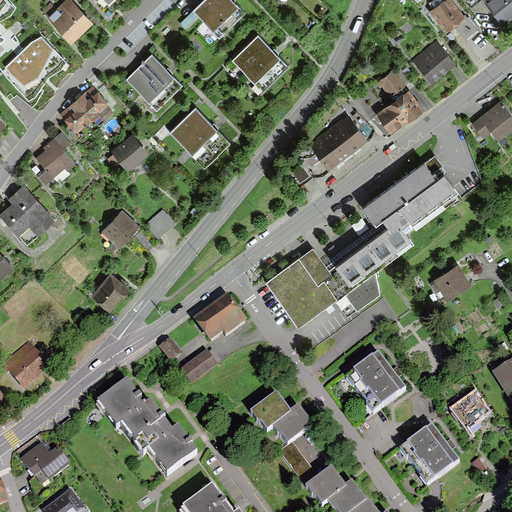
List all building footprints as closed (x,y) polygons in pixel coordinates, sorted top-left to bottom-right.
[(48,15),(48,16),(72,40),(93,19),(74,0),(63,0),(56,7),(51,2),(43,10),(48,15)] [(201,0),(193,8),(219,34),(245,9),(235,0),(201,0)] [(465,13),(453,0),(441,0),(430,10),(446,30),(453,24),(465,14),(465,13)] [(511,0),(485,0),(503,22),(511,14),(511,0)] [(466,13),(465,13),(465,14),(453,24),(466,38),(478,28),(466,13)] [(130,51),(152,31),(145,24),(123,44),(130,51)] [(258,32),(232,57),(263,88),(289,63),(277,50),(258,32)] [(32,40),(6,65),(24,82),(39,74),(42,69),(54,48),(42,35),(32,40)] [(457,61),(438,39),(413,59),(417,63),(432,82),(457,61)] [(171,69),(152,51),(126,77),(157,108),(183,82),(174,74),(175,73),(171,69)] [(405,90),(408,88),(393,69),(379,80),(393,98),(398,95),(397,94),(404,88),(405,90)] [(83,91),(70,102),(71,103),(61,112),(68,121),(76,130),(78,129),(93,116),(99,123),(113,111),(112,110),(114,108),(112,105),(98,89),(97,89),(94,85),(84,93),(83,91)] [(104,85),(98,89),(112,105),(117,101),(104,85)] [(377,111),(392,130),(407,117),(408,119),(425,106),(409,86),(408,88),(405,90),(404,88),(397,94),(398,95),(393,98),(377,111)] [(511,115),(511,113),(501,101),(487,112),(480,118),(491,132),(498,141),(511,129),(511,116),(511,115)] [(196,104),(170,129),(192,152),(204,165),(230,140),(217,127),(218,126),(217,125),(196,104)] [(369,137),(351,114),(311,144),(316,151),(321,157),(329,168),(369,137)] [(491,132),(480,118),(472,125),(483,138),(491,132)] [(68,121),(62,127),(75,141),(83,134),(78,129),(76,130),(68,121)] [(54,137),(63,147),(71,141),(62,130),(54,137)] [(133,130),(111,147),(115,151),(107,157),(117,169),(124,163),(128,168),(150,151),(144,144),(133,130)] [(63,147),(54,137),(45,145),(43,146),(45,149),(36,157),(45,167),(38,173),(46,182),(65,165),(68,168),(76,161),(63,147)] [(321,157),(316,151),(307,159),(312,165),(321,157)] [(425,161),(364,207),(377,225),(384,220),(389,226),(336,264),(338,266),(330,271),(314,249),(267,283),(299,326),(336,300),(348,318),(380,294),(376,272),(415,244),(407,232),(458,194),(454,189),(456,188),(444,172),(446,171),(436,157),(427,163),(425,161)] [(55,217),(24,183),(11,194),(9,196),(13,201),(0,212),(28,242),(55,217)] [(122,208),(102,230),(119,246),(140,224),(122,208)] [(164,208),(146,223),(158,237),(176,222),(164,208)] [(0,276),(14,264),(0,249),(0,276)] [(459,262),(434,278),(447,298),(472,282),(462,266),(459,262)] [(101,282),(92,294),(111,308),(119,297),(121,298),(130,286),(110,270),(101,282)] [(400,291),(389,299),(402,317),(413,309),(400,291)] [(248,320),(228,293),(194,318),(211,341),(224,331),(227,335),(248,320)] [(171,336),(159,345),(171,361),(183,352),(171,336)] [(2,365),(24,389),(51,366),(29,342),(2,365)] [(208,348),(181,368),(192,383),(219,363),(218,362),(221,359),(213,348),(209,350),(208,348)] [(354,370),(346,376),(353,385),(354,384),(368,403),(367,404),(373,412),(406,388),(398,378),(395,374),(393,371),(378,352),(353,370),(354,370)] [(511,359),(492,372),(508,398),(511,395),(511,359)] [(397,367),(393,371),(395,374),(398,378),(403,375),(397,367)] [(139,394),(127,379),(97,401),(99,403),(97,404),(104,413),(106,412),(117,427),(121,424),(131,439),(133,437),(137,443),(135,444),(141,453),(143,452),(144,453),(147,450),(154,460),(156,458),(168,474),(197,452),(192,445),(193,444),(192,442),(190,440),(189,441),(178,426),(173,429),(164,418),(165,417),(164,415),(163,414),(162,415),(151,400),(145,404),(141,398),(142,397),(141,395),(140,393),(139,394)] [(281,435),(288,444),(292,441),(314,425),(298,405),(290,410),(289,408),(277,392),(250,411),(252,414),(253,414),(260,423),(261,422),(267,431),(272,427),(279,436),(281,435)] [(477,395),(475,393),(453,410),(468,430),(473,426),(472,425),(484,416),(484,417),(490,413),(484,405),(480,400),(477,395)] [(480,393),(477,395),(480,400),(484,405),(487,403),(480,393)] [(73,422),(70,419),(61,426),(63,430),(73,422)] [(446,443),(432,424),(427,428),(426,428),(407,442),(408,443),(400,448),(407,458),(408,457),(421,475),(420,476),(427,485),(460,461),(452,450),(449,446),(446,443)] [(450,440),(446,443),(449,446),(452,450),(456,447),(450,440)] [(318,477),(292,441),(288,444),(279,451),(306,486),(318,477)] [(42,443),(21,459),(35,477),(42,472),(49,481),(71,465),(58,447),(50,453),(46,449),(42,443)] [(478,458),(473,463),(480,472),(486,468),(478,458)] [(343,482),(332,467),(318,477),(306,486),(314,498),(316,497),(322,505),(328,501),(335,511),(336,510),(338,511),(352,511),(368,501),(366,499),(352,480),(345,485),(343,482)] [(0,504),(9,501),(0,477),(0,504)] [(223,500),(212,485),(182,506),(184,508),(182,509),(183,511),(240,511),(239,511),(237,511),(231,511),(225,503),(227,502),(226,500),(225,499),(223,500)] [(55,501),(42,511),(43,511),(80,511),(85,508),(84,507),(71,490),(55,501)] [(368,501),(352,511),(387,511),(388,511),(387,511),(378,511),(368,497),(366,499),(368,501)]
